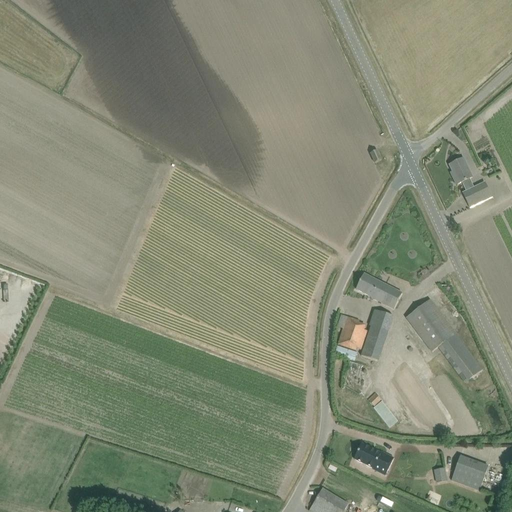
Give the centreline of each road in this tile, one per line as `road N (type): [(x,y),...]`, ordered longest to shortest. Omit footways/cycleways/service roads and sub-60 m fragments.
road 1 (unclassified): [(288,511),(320,455),(321,352),(333,297),(406,157)]
road 2 (tertiary): [(511,385),(406,157)]
road 3 (tertiary): [(406,157),(334,0)]
road 4 (unclassified): [(406,157),(511,69)]
